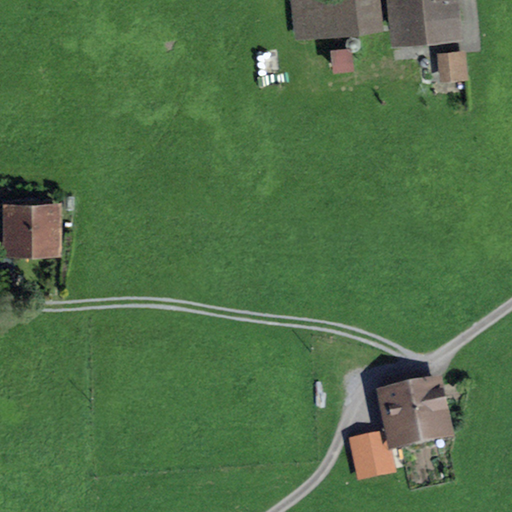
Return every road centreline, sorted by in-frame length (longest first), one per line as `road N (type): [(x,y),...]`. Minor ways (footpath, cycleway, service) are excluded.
road 1 (track): [(404,363),(327,337),(142,315),(0,318)]
road 2 (track): [(282,511),(328,459),(359,372),(446,355),(511,307)]
